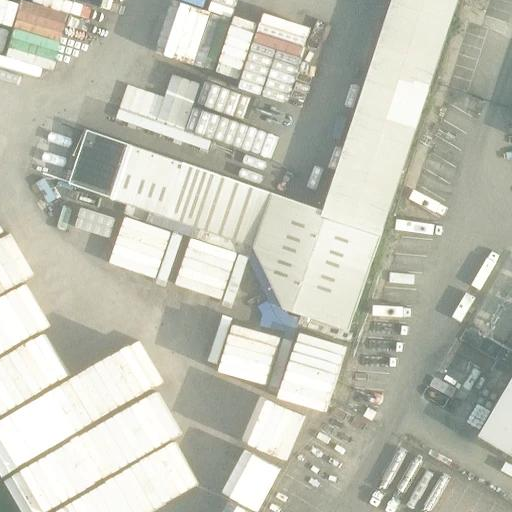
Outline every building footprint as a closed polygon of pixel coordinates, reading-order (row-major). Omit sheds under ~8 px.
[(17,0),(7,41),(54,54),(65,11),(93,19),(98,0),(17,0)] [(351,334),(384,232),(460,0),(393,0),(325,212),(89,131),(70,188),(256,252),(287,312),(351,334)] [(269,0),(254,58),(300,70),(316,10),(284,2),(284,0),(269,0)] [(186,4),(169,50),(213,66),(231,20),(186,4)] [(116,102),(121,80),(97,74),(92,96),(116,102)] [(297,330),(274,416),(320,429),(344,342),(297,330)] [(97,374),(0,421),(0,427),(13,454),(27,448),(32,457),(117,416),(97,374)] [(511,380),(480,442),(511,458),(511,380)] [(251,410),(206,511),(257,511),(273,476),(279,478),(299,431),(251,410)]
